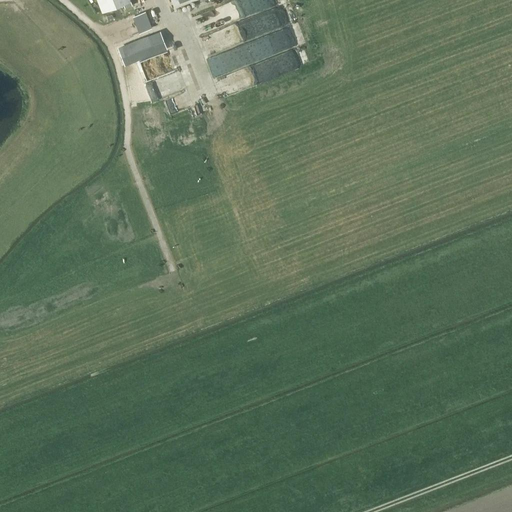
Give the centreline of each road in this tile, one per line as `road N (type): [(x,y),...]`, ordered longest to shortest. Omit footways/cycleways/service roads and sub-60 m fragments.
road 1 (track): [(176,278),(130,151),(114,55),(61,0)]
road 2 (track): [(371,511),(511,458)]
